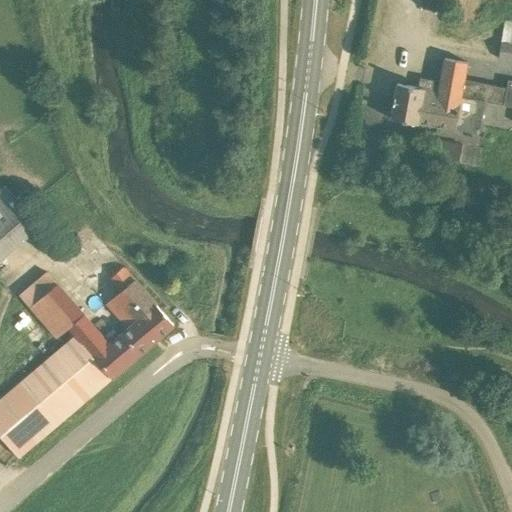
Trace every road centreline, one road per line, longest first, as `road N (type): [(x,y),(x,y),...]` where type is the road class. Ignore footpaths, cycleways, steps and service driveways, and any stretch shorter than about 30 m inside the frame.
road 1 (primary): [(259,361),(297,157),(314,0)]
road 2 (unclassified): [(0,509),(184,351),(259,361)]
road 3 (unclassified): [(511,500),(486,437),(464,409),(403,388),(259,361)]
road 4 (primary): [(228,511),(259,361)]
